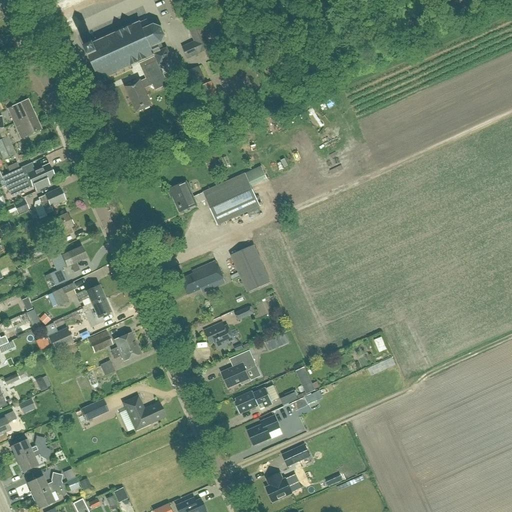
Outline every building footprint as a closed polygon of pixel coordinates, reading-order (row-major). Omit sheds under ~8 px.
[(150,77),(151,79),(163,74),(159,66),(172,60),(167,49),(164,50),(161,44),(162,44),(165,36),(162,28),(154,25),(150,27),(147,21),(141,24),(140,22),(131,25),(132,27),(85,48),(99,80),(138,63),(146,79),(150,77)] [(187,59),(211,49),(201,25),(195,27),(189,30),(195,42),(182,48),(187,59)] [(190,87),(204,81),(199,67),(184,73),(190,87)] [(155,90),(168,85),(163,74),(151,79),(150,77),(146,79),(126,88),(137,112),(151,106),(143,89),(153,85),(155,90)] [(214,92),(212,87),(210,83),(199,88),(204,100),(215,95),(214,92)] [(26,123),(35,119),(27,101),(7,110),(14,125),(25,120),(26,123)] [(25,120),(14,125),(20,139),(40,130),(35,119),(26,123),(25,120)] [(0,152),(3,160),(14,156),(15,155),(7,138),(0,140),(0,152)] [(342,146),(331,149),(332,154),(343,151),(342,146)] [(48,185),(47,181),(54,178),(49,166),(35,172),(35,173),(30,175),(27,167),(3,177),(9,190),(30,181),(32,187),(34,186),(36,192),(48,186),(48,185)] [(255,183),(270,177),(268,172),(253,179),(255,183)] [(245,174),(203,193),(203,194),(206,200),(218,226),(260,207),(251,187),(245,174)] [(196,205),(206,200),(203,194),(193,198),(186,183),(168,191),(171,198),(175,196),(182,212),(196,205)] [(45,215),(53,212),(51,207),(65,201),(60,190),(45,196),(38,199),(45,215)] [(18,215),(29,210),(24,200),(14,205),(18,215)] [(54,228),(57,234),(58,233),(61,239),(73,233),(70,228),(72,227),(66,215),(53,221),(52,218),(39,224),(43,233),(54,228)] [(43,256),(54,251),(51,243),(40,249),(43,256)] [(270,283),(253,246),(231,256),(248,293),(270,283)] [(79,271),(76,263),(86,259),(81,248),(61,257),(66,267),(71,265),(74,273),(79,271)] [(202,294),(225,284),(216,262),(193,272),(194,275),(182,280),(188,295),(201,290),(202,294)] [(61,269),(50,274),(53,279),(56,286),(67,281),(61,269)] [(90,307),(105,300),(99,286),(86,292),(85,291),(76,295),(78,300),(85,297),(89,305),(90,307)] [(62,289),(58,291),(51,294),(57,307),(68,302),(62,289)] [(212,298),(220,295),(217,289),(209,292),(212,298)] [(90,307),(89,305),(82,308),(84,313),(91,310),(95,320),(111,313),(105,300),(90,307)] [(235,314),(238,321),(253,315),(250,307),(235,314)] [(33,311),(26,314),(34,331),(41,328),(33,311)] [(45,325),(48,322),(43,317),(40,320),(45,325)] [(204,331),(208,340),(210,345),(215,343),(219,351),(228,347),(227,344),(234,341),(227,326),(224,327),(222,323),(204,331)] [(55,352),(73,343),(67,328),(48,337),(55,352)] [(94,354),(112,346),(106,332),(88,340),(94,354)] [(112,355),(136,344),(131,334),(114,341),(117,348),(110,351),(112,355)] [(7,344),(0,347),(0,354),(0,355),(0,354),(15,348),(12,342),(7,344)] [(136,344),(112,355),(114,360),(121,357),(123,362),(141,355),(136,344)] [(251,381),(246,372),(257,367),(250,351),(239,356),(242,364),(222,373),(225,381),(228,380),(231,388),(241,383),(242,385),(251,381)] [(105,376),(115,372),(110,361),(100,366),(105,376)] [(6,386),(20,380),(17,374),(3,380),(6,386)] [(273,405),(266,389),(254,394),(253,392),(235,399),(236,402),(234,403),(240,415),(258,407),(260,411),(273,405)] [(283,407),(298,400),(295,392),(280,399),(283,407)] [(318,392),(312,394),(316,401),(321,399),(318,392)] [(135,430),(165,417),(159,403),(143,410),(138,397),(123,404),(135,430)] [(307,406),(304,398),(292,403),(296,411),(307,406)] [(86,421),(97,416),(108,411),(103,400),(92,405),(81,410),(86,421)] [(31,401),(19,406),(23,414),(34,408),(31,401)] [(259,410),(250,414),(252,419),(261,415),(259,410)] [(0,435),(8,432),(5,425),(16,420),(12,411),(2,416),(4,418),(0,419),(0,435)] [(280,429),(275,417),(261,422),(262,426),(248,432),(254,446),(271,438),(269,433),(280,429)] [(14,459),(15,461),(45,448),(45,446),(35,444),(34,445),(35,447),(29,450),(26,441),(11,448),(15,459),(14,459)] [(310,457),(305,446),(293,451),(298,462),(310,457)] [(46,449),(45,448),(15,461),(16,463),(17,463),(22,473),(37,467),(33,458),(39,456),(40,458),(41,459),(46,449)] [(64,473),(68,482),(75,479),(77,478),(73,470),(64,473)] [(270,487),(266,488),(273,503),(292,494),(286,479),(283,481),(280,474),(267,480),(270,487)] [(340,475),(325,481),(328,487),(342,481),(340,475)] [(31,496),(32,498),(62,484),(61,482),(51,480),(50,482),(51,484),(46,486),(42,478),(27,484),(32,495),(31,496)] [(72,493),(80,490),(75,479),(68,482),(72,493)] [(62,486),(62,484),(32,498),(32,500),(34,499),(38,510),(53,503),(50,495),(55,493),(56,494),(58,495),(62,486)] [(123,488),(114,493),(118,502),(127,497),(123,488)] [(112,497),(106,499),(109,505),(115,502),(112,497)] [(179,511),(206,511),(207,510),(204,505),(203,506),(201,500),(196,503),(194,499),(177,507),(179,511)] [(87,511),(82,500),(75,504),(79,511),(87,511)] [(97,501),(89,504),(92,510),(99,506),(97,501)]
